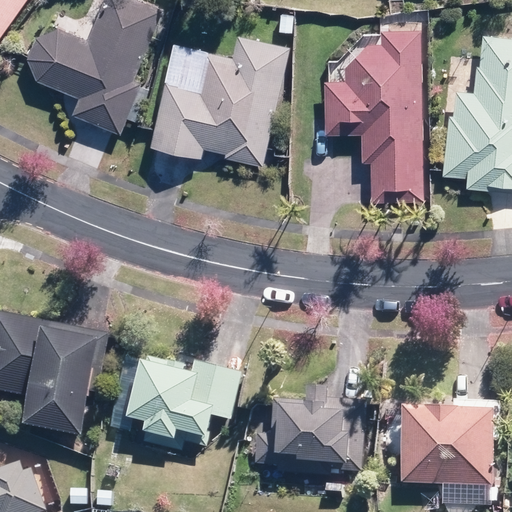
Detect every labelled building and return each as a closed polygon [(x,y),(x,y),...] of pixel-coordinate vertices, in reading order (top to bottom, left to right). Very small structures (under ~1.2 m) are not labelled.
[(0,0),(0,41),(29,0),(0,0)] [(141,77),(166,6),(146,0),(105,0),(90,38),(62,27),(39,36),(30,58),(40,81),(81,98),(75,114),(124,133),(143,77),(141,77)] [(301,10),(282,7),(279,33),(298,36),(301,10)] [(426,201),(424,30),(384,30),(384,44),(370,43),(347,67),(348,80),(327,80),(327,134),(364,134),(364,162),(374,162),(374,201),(426,201)] [(511,36),(482,34),(480,54),(483,54),(482,66),(479,66),(476,92),(459,90),(457,115),(451,114),(445,175),(469,177),(468,188),(511,192),(511,36)] [(265,165),(293,47),(241,35),(235,57),(208,51),(199,88),(168,81),(153,146),(177,153),(205,158),(207,148),(228,153),(227,157),(265,165)] [(111,333),(0,311),(0,390),(30,396),(25,423),(83,435),(92,392),(99,393),(111,333)] [(233,419),(244,372),(196,360),(193,372),(186,370),(188,365),(145,354),(129,417),(148,422),(146,431),(179,439),(181,431),(210,438),(215,416),(233,419)] [(363,471),(369,401),(328,397),(329,386),(309,385),(308,401),(275,398),(273,434),(259,433),(257,463),(363,471)] [(427,406),(405,405),(402,482),(493,485),(495,408),(460,407),(427,406)] [(0,511),(39,511),(49,509),(33,467),(26,470),(22,460),(0,468),(0,511)] [(348,480),(326,479),(325,501),(347,502),(348,480)]
